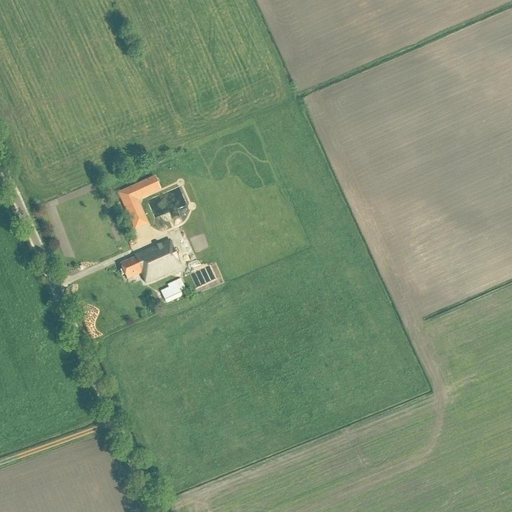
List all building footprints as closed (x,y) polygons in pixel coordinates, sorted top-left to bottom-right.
[(144,191),(157,185),(154,177),(117,194),(126,214),(140,208),(137,201),(147,196),(144,191)] [(167,200),(149,208),(153,219),(171,212),(167,200)] [(148,227),(134,233),(137,242),(152,236),(148,227)] [(169,241),(134,257),(135,259),(120,265),(126,280),(140,273),(145,284),(181,268),(169,241)] [(178,285),(182,283),(180,279),(167,285),(168,288),(170,292),(162,295),(166,304),(183,297),(178,285)]
